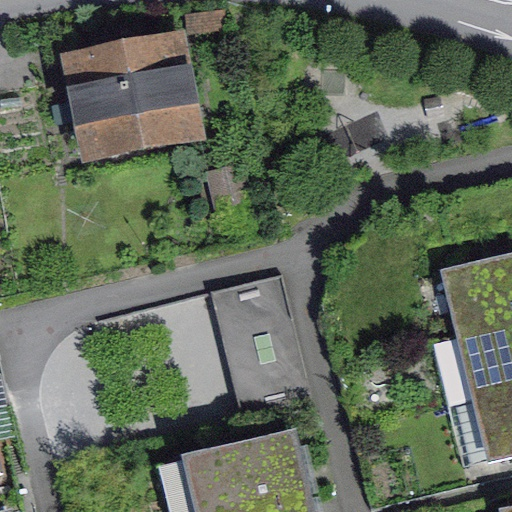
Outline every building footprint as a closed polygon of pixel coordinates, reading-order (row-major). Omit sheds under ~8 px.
[(182,31),(59,55),(81,165),(204,141),(182,31)] [(511,261),(452,277),(467,338),(511,327),(511,261)] [(282,276),(211,294),(243,425),(315,407),(282,276)] [(511,327),(467,338),(483,400),(511,393),(511,327)] [(511,393),(483,400),(498,462),(511,458),(511,393)] [(292,435),(173,465),(184,511),(246,511),(308,496),(292,435)] [(311,511),(308,496),(246,511),(311,511)]
